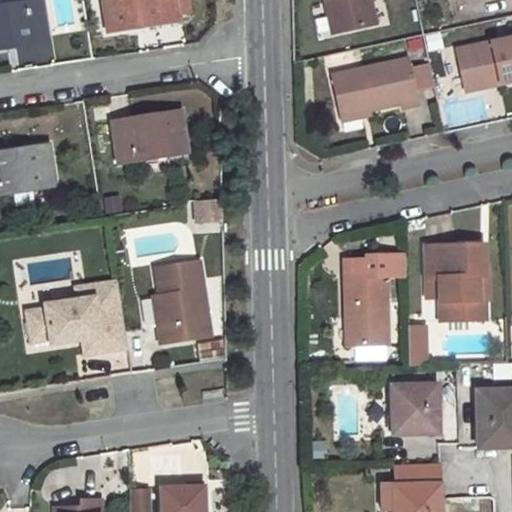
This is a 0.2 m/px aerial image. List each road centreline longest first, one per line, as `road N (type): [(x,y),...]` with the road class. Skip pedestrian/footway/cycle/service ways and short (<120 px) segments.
road 1 (residential): [(0,436),(23,442),(269,414)]
road 2 (residential): [(0,95),(258,57)]
road 3 (residential): [(511,148),(262,195)]
road 4 (residential): [(511,187),(265,239)]
road 5 (residential): [(265,239),(269,414)]
road 6 (residential): [(258,57),(262,195)]
